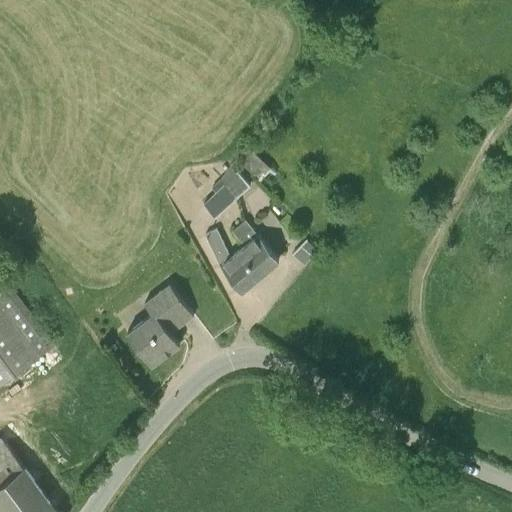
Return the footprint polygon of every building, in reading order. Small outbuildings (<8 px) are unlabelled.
[(237,194),(238,195),(252,183),(238,169),(232,174),(228,169),(221,177),(237,194)] [(215,215),(238,195),(237,194),(221,177),(212,186),(215,189),(204,202),(215,215)] [(244,242),(243,243),(244,244),(234,253),(244,265),(254,256),(266,269),(279,258),(266,243),(258,232),(246,218),(233,228),(244,242)] [(218,263),(228,275),(241,290),(266,269),(254,256),(244,265),(234,253),(244,244),(243,243),(231,253),(217,226),(205,231),(218,263)] [(0,383),(54,344),(42,328),(0,271),(0,383)] [(126,330),(139,348),(151,364),(180,342),(167,325),(189,308),(169,281),(144,300),(152,311),(126,330)] [(0,511),(60,511),(24,464),(25,463),(2,433),(0,434),(0,511)]
